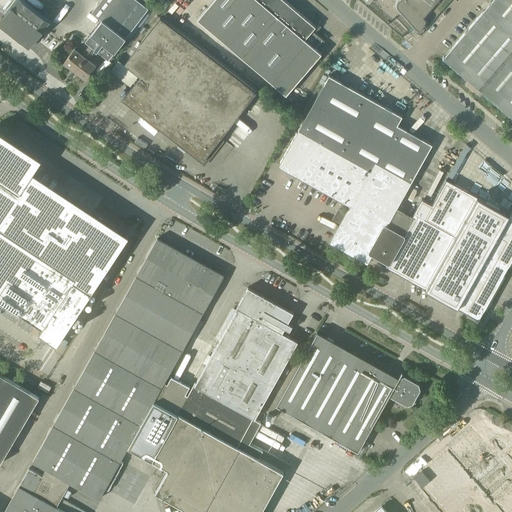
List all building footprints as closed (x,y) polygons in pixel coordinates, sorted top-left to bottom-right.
[(15,0),(4,15),(0,20),(0,25),(29,48),(36,39),(51,21),(24,0),(15,0)] [(108,59),(148,7),(139,0),(117,0),(86,41),(89,44),(82,53),(75,48),(64,62),(78,72),(85,78),(96,65),(89,59),(97,50),(108,59)] [(316,26),(286,0),(213,0),(198,18),(262,72),(287,94),(305,72),(322,53),(316,48),(324,39),(313,30),(316,26)] [(399,0),(399,1),(398,2),(398,3),(398,4),(397,4),(397,5),(397,6),(398,6),(398,7),(398,8),(399,9),(413,24),(418,29),(418,30),(419,30),(420,30),(421,30),(422,29),(422,28),(426,22),(426,21),(426,20),(426,19),(426,18),(425,18),(423,16),(424,15),(425,15),(438,0),(399,0)] [(511,116),(511,0),(489,0),(441,57),(460,72),(511,116)] [(203,160),(256,91),(232,72),(160,17),(124,63),(141,76),(123,99),(203,160)] [(329,75),(279,166),(290,172),(288,176),(295,179),(297,176),(316,187),(342,201),(349,205),(351,206),(347,213),(343,211),(338,220),(342,222),(341,224),(332,241),(367,260),(372,252),(377,255),(401,211),(396,208),(431,145),(396,125),(402,116),(329,75)] [(0,129),(0,298),(42,326),(39,331),(57,343),(92,290),(127,237),(119,232),(121,229),(67,193),(65,196),(54,213),(20,191),(31,174),(33,171),(42,157),(9,135),(0,129)] [(401,211),(377,255),(387,261),(385,265),(478,318),(511,258),(511,210),(509,214),(451,181),(446,179),(432,205),(422,199),(414,213),(412,217),(401,211)] [(157,237),(33,461),(47,468),(45,472),(68,485),(70,481),(99,497),(128,445),(154,399),(164,381),(224,274),(157,237)] [(154,399),(128,445),(146,455),(153,459),(169,468),(156,491),(193,511),(260,511),(284,471),(259,457),(263,450),(250,442),(261,421),(255,417),(298,340),(282,331),(285,327),(291,330),(294,324),(288,321),(288,320),(291,321),(293,318),(290,316),(293,312),(289,310),(249,288),(195,384),(189,395),(186,393),(190,386),(186,383),(172,375),(167,383),(164,381),(154,399)] [(71,327),(67,334),(71,337),(76,330),(71,327)] [(399,376),(318,331),(277,404),(359,450),(390,394),(408,404),(413,402),(421,388),(420,383),(405,375),(399,376)] [(64,339),(60,345),(64,348),(68,341),(64,339)] [(7,376),(0,387),(0,461),(39,395),(7,376)] [(41,381),(38,386),(48,392),(51,387),(41,381)] [(511,511),(511,448),(500,442),(490,450),(472,428),(415,477),(444,511),(511,511)] [(9,503),(4,511),(68,511),(56,505),(68,485),(45,472),(42,476),(28,469),(9,503)]
